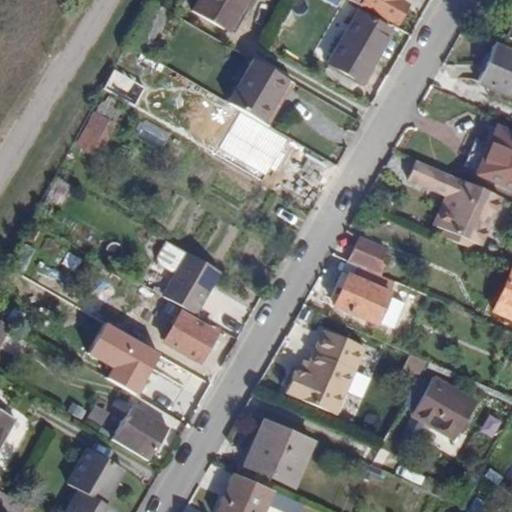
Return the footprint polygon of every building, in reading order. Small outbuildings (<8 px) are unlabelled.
[(168,10),(151,0),(150,0),(126,45),(142,53),(164,17),(168,10)] [(197,0),(192,10),(221,26),(236,1),(242,5),(244,0),(197,0)] [(358,0),(396,21),(406,3),(400,0),(358,0)] [(221,26),(232,33),(247,8),(242,5),(236,1),(221,26)] [(189,31),(193,25),(168,10),(164,17),(189,31)] [(327,62),(361,81),(390,31),(357,11),(327,62)] [(294,21),(286,16),(279,27),(287,32),(294,21)] [(493,98),(497,92),(511,97),(511,51),(497,45),(480,83),(489,87),(485,95),(493,98)] [(148,71),(153,62),(133,51),(128,60),(148,71)] [(286,78),(253,59),(228,102),(260,121),(286,78)] [(107,88),(121,96),(130,79),(116,72),(107,88)] [(260,121),(269,126),(293,83),(286,78),(260,121)] [(112,121),(121,106),(102,96),(94,111),(112,121)] [(85,127),(91,130),(82,149),(100,158),(119,125),(112,121),(94,111),(85,127)] [(167,146),(170,128),(141,123),(138,141),(167,146)] [(476,174),(511,189),(511,133),(498,127),(490,144),(478,170),(476,174)] [(490,144),(474,137),(462,164),(478,170),(490,144)] [(429,166),(415,160),(406,181),(420,187),(429,166)] [(420,187),(444,198),(453,177),(429,166),(420,187)] [(66,193),(71,185),(55,176),(51,184),(66,193)] [(479,245),(500,197),(453,177),(444,198),(449,200),(437,227),(443,230),(469,241),(479,245)] [(449,200),(444,198),(432,225),(437,227),(449,200)] [(443,230),(441,235),(467,246),(469,241),(443,230)] [(358,238),(347,260),(380,275),(384,267),(380,265),(387,250),(358,238)] [(162,295),(194,313),(219,269),(187,251),(162,295)] [(511,266),(493,311),(511,319),(511,266)] [(376,324),(389,293),(347,274),(332,306),(376,324)] [(43,276),(35,291),(55,301),(63,285),(43,276)] [(131,294),(142,300),(149,288),(139,282),(131,294)] [(159,303),(145,328),(159,337),(166,324),(160,320),(167,307),(159,303)] [(197,358),(211,333),(179,315),(165,339),(197,358)] [(367,347),(325,329),(305,373),(296,369),(286,392),(337,414),(367,347)] [(157,354),(151,363),(171,375),(177,364),(157,354)] [(432,377),(410,416),(452,440),(475,400),(432,377)] [(106,411),(93,404),(86,416),(99,424),(106,411)] [(148,460),(169,425),(132,404),(111,439),(148,460)] [(0,438),(12,417),(0,410),(0,438)] [(263,420),(242,466),(292,487),(313,442),(263,420)] [(98,511),(103,503),(121,470),(86,449),(67,483),(78,489),(65,511),(98,511)] [(366,465),(361,475),(372,480),(376,470),(366,465)] [(480,473),(469,467),(461,480),(472,487),(478,476),(480,473)] [(263,511),(266,506),(280,511),(285,511),(290,499),(233,474),(215,511),(263,511)] [(0,511),(19,511),(24,504),(3,492),(0,490),(0,511)] [(98,511),(112,511),(113,510),(103,503),(98,511)]
